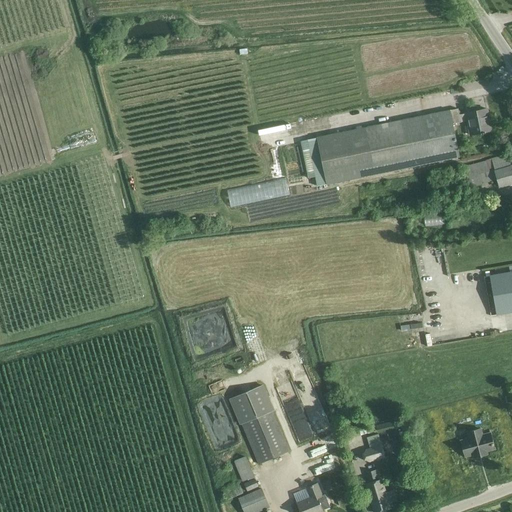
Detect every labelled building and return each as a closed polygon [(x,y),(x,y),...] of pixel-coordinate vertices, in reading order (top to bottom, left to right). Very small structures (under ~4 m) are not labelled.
[(464,112),(464,113),(459,114),(458,108),(316,137),(316,138),(300,141),(308,178),(315,177),(317,186),(459,157),(453,124),(466,121),(469,135),(492,131),(487,107),(464,112)] [(259,130),(262,143),(289,136),(286,123),(259,130)] [(511,165),(507,154),(463,167),(469,188),(496,180),(499,187),(511,183),(511,165)] [(511,270),(489,275),(496,315),(511,312),(511,270)] [(290,451),(272,410),(262,385),(230,399),(241,424),(258,465),(290,451)] [(487,453),(486,450),(495,448),(490,433),(482,435),(480,428),(468,431),(469,438),(461,440),(465,454),(473,452),(474,457),(487,453)] [(305,447),(310,458),(335,447),(329,435),(305,447)] [(366,449),(362,454),(364,461),(369,463),(385,458),(381,444),(366,449)] [(245,457),(234,461),(242,482),(248,480),(248,482),(244,484),(247,491),(258,487),(245,457)] [(382,479),(378,480),(375,470),(366,473),(369,482),(366,483),(374,511),(377,511),(391,508),(382,479)] [(331,485),(329,479),(321,482),(323,488),(331,485)] [(297,503),(300,511),(323,511),(322,510),(330,507),(325,494),(322,495),(317,482),(306,487),(310,498),(297,503)] [(238,484),(225,490),(229,499),(243,493),(238,484)] [(261,489),(239,499),(244,511),(258,511),(269,507),(261,489)]
